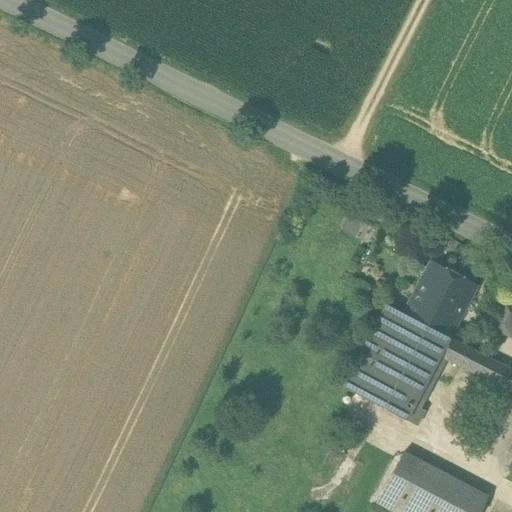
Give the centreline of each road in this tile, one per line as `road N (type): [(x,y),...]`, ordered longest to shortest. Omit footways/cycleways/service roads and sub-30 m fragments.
road 1 (tertiary): [(511,242),(12,0)]
road 2 (track): [(345,161),(423,0)]
